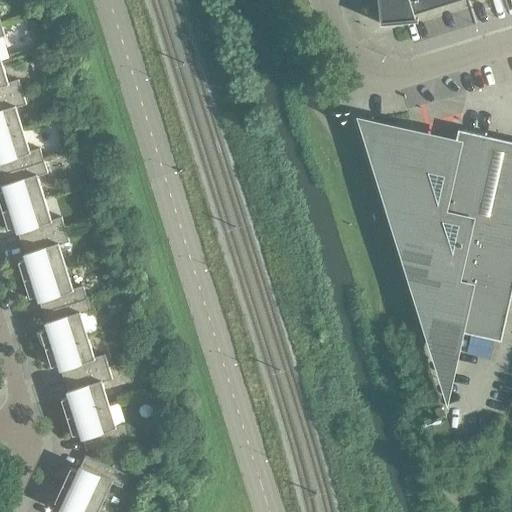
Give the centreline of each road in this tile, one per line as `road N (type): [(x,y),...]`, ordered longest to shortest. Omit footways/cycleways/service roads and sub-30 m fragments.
road 1 (tertiary): [(269,511),(107,0)]
road 2 (unclassified): [(511,46),(390,73),(367,67),(350,50),(332,0)]
